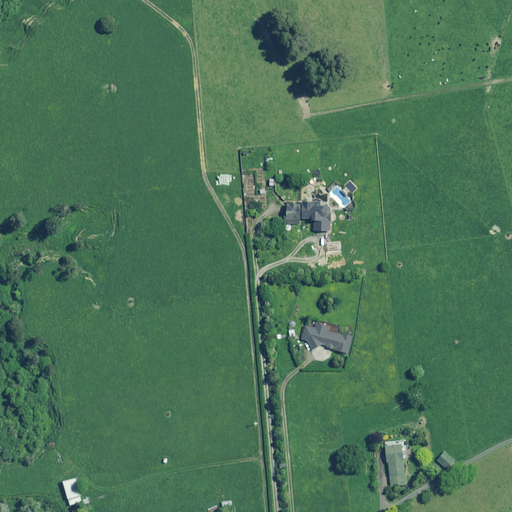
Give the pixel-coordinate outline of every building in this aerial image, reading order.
[(284,214),(284,224),(299,225),(299,232),(308,232),(309,222),(299,222),(299,218),(302,219),(303,204),(287,203),(286,214),(284,214)] [(328,327),(317,324),(315,329),(305,326),(301,340),(308,342),(312,350),(321,346),(348,354),(353,337),(327,330),(328,327)] [(402,451),(406,451),(405,440),(385,443),(385,446),(384,446),(386,463),(388,462),(390,487),(405,485),(403,461),(402,451)] [(454,460),(443,452),(436,461),(447,470),(454,460)] [(81,496),(76,478),(62,482),(67,500),(69,500),(70,506),(83,502),(81,496)]
